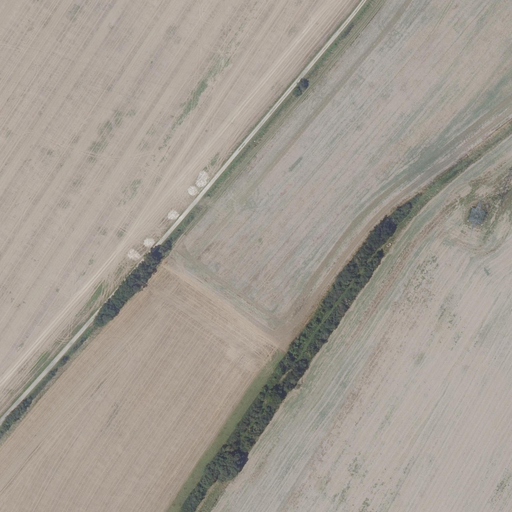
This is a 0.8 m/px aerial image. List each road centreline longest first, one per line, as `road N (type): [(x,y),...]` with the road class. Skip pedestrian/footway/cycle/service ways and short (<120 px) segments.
road 1 (track): [(366,0),(0,426)]
road 2 (track): [(195,511),(400,215),(511,126)]
